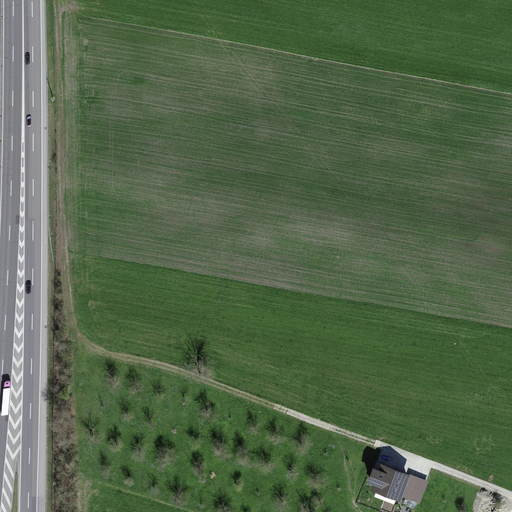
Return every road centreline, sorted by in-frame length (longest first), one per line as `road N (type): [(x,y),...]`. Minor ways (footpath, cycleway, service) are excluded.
road 1 (track): [(511,499),(171,367),(104,352),(81,336),(62,235)]
road 2 (motorway): [(28,511),(24,0)]
road 3 (motorway): [(0,404),(20,0)]
